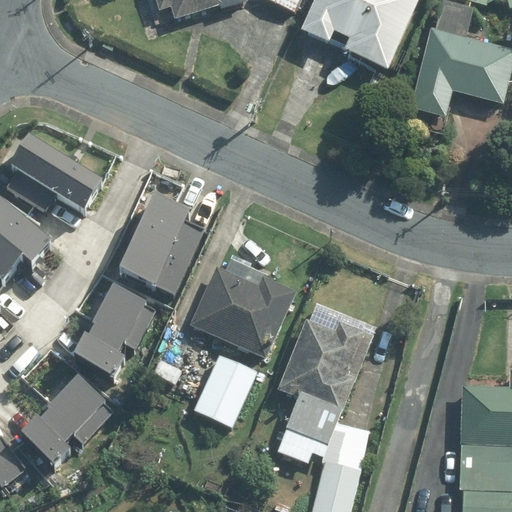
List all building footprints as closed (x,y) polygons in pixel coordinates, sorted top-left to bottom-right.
[(153,0),(157,12),(169,9),(173,21),(217,8),(220,7),(218,0),(153,0)] [(242,0),(218,0),(220,7),(217,8),(218,11),(244,3),(242,0)] [(299,0),(260,0),(293,14),(299,0)] [(417,0),(313,0),(298,34),(327,46),(331,36),(347,42),(342,53),(385,73),(417,0)] [(511,68),(511,52),(429,32),(409,112),(445,121),(451,96),(502,108),(511,68)] [(33,136),(14,167),(21,171),(10,187),(44,208),(56,189),(84,207),(102,180),(33,136)] [(6,196),(0,203),(0,233),(26,257),(36,266),(58,242),(6,196)] [(154,202),(120,275),(161,294),(195,220),(154,202)] [(0,279),(4,282),(26,257),(0,233),(0,279)] [(295,296),(261,280),(257,289),(214,270),(188,328),(265,363),(295,296)] [(114,290),(75,361),(115,382),(153,311),(114,290)] [(340,418),(354,383),(347,380),(364,336),(338,325),(334,335),(305,323),(277,393),(340,418)] [(255,376),(217,359),(192,414),(230,431),(255,376)] [(179,372),(157,362),(150,376),(173,386),(179,372)] [(511,372),(507,373),(507,390),(461,389),(460,447),(511,448),(511,372)] [(80,380),(23,438),(55,469),(112,411),(80,380)] [(0,486),(24,470),(1,436),(0,436),(0,486)] [(326,466),(314,511),(348,511),(358,474),(326,466)]
